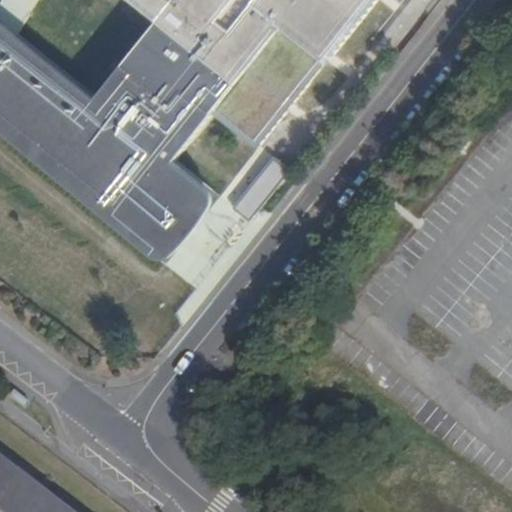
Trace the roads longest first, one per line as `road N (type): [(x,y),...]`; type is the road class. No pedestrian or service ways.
road 1 (unclassified): [(128,439),(478,0)]
road 2 (unclassified): [(0,340),(128,439)]
